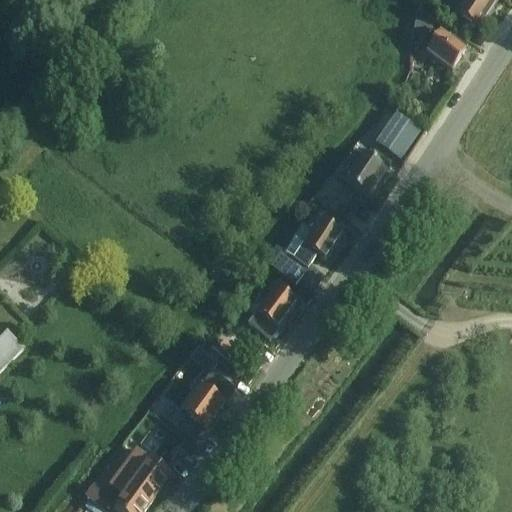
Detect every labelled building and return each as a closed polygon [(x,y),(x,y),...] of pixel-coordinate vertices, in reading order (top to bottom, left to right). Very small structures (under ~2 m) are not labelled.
[(477,34),(499,0),(467,0),(455,19),(477,34)] [(415,16),(413,30),(426,39),(435,26),(417,14),(415,16)] [(452,74),(465,53),(439,36),(426,56),(452,74)] [(396,116),(375,145),(399,163),(420,133),(396,116)] [(367,201),(386,173),(363,158),(345,186),(367,201)] [(341,227),(325,217),(321,224),(320,223),(294,263),(282,254),(270,270),(296,289),(307,273),(316,259),(325,265),(344,238),(337,233),(341,227)] [(275,248),(264,263),(268,266),(271,268),(282,253),(278,250),(275,248)] [(268,346),(297,308),(275,291),(247,329),(268,346)] [(0,375),(24,352),(6,334),(0,340),(0,375)] [(216,347),(208,357),(225,371),(234,360),(230,358),(219,349),(216,347)] [(198,439),(234,392),(213,376),(182,417),(185,420),(181,426),(198,439)] [(135,452),(108,488),(123,498),(114,511),(115,511),(145,511),(157,497),(170,478),(164,474),(149,463),(135,452)] [(105,497),(96,508),(102,511),(104,511),(112,502),(105,497)]
